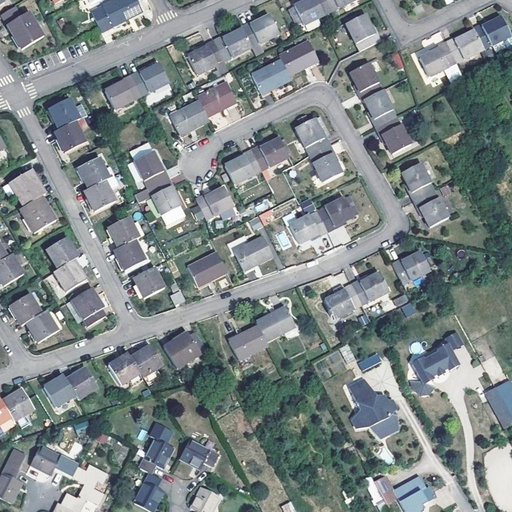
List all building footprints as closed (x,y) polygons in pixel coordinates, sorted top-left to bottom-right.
[(143,13),(136,0),(118,0),(92,14),(102,33),(143,13)] [(331,14),(324,0),(303,0),(305,2),(289,10),(299,30),(331,14)] [(324,0),(331,14),(358,0),(324,0)] [(29,14),(20,19),(13,9),(1,17),(8,27),(7,28),(22,51),(44,37),(29,14)] [(349,24),(358,19),(356,14),(346,20),(349,24)] [(381,42),(378,35),(375,36),(371,27),(365,16),(358,19),(349,24),(346,25),(359,53),(381,42)] [(269,17),(259,23),(250,27),(248,25),(241,28),(242,31),(252,49),(279,36),(269,17)] [(474,32),(484,51),(511,37),(501,18),(490,24),(481,28),(480,26),(473,30),(474,32)] [(242,31),(231,36),(229,37),(222,41),(221,38),(214,42),(224,63),(252,49),(242,31)] [(445,44),(456,65),(484,51),(474,32),(462,38),(453,43),(452,40),(445,44)] [(208,48),(199,52),(188,58),(197,76),(215,68),(224,63),(214,42),(206,45),(208,48)] [(280,61),(289,77),(318,63),(308,43),(278,58),(280,61)] [(445,44),(438,47),(439,50),(430,54),(419,60),(429,80),(445,71),(456,65),(445,44)] [(399,52),(391,55),(396,70),(403,68),(399,52)] [(289,77),(280,61),(252,76),(262,96),(291,81),(289,77)] [(215,68),(221,79),(230,74),(224,63),(215,68)] [(350,75),(356,86),(360,94),(358,96),(361,103),(364,102),(383,92),(369,64),(350,75)] [(169,84),(159,65),(149,71),(147,68),(139,72),(130,76),(141,98),(169,84)] [(456,65),(445,71),(449,80),(460,74),(456,65)] [(460,74),(449,80),(453,89),(465,83),(460,74)] [(127,78),(123,80),(124,83),(115,87),(104,92),(114,112),(141,98),(130,76),(127,78)] [(199,103),(207,119),(237,104),(226,83),(197,99),(199,103)] [(364,102),(369,113),(374,121),(372,123),(376,130),(397,119),(383,92),(364,102)] [(76,122),(87,117),(81,105),(74,109),(69,100),(48,110),(58,131),(76,122)] [(207,119),(199,103),(169,118),(180,137),(209,122),(207,119)] [(331,138),(320,117),(310,122),(307,117),(299,121),(302,126),(296,129),(310,157),(331,146),(328,139),(331,138)] [(382,137),(387,145),(392,156),(411,146),(397,119),(376,130),(380,138),(382,137)] [(58,131),(54,134),(64,154),(87,143),(76,122),(58,131)] [(280,140),(289,158),(292,156),(283,138),(280,140)] [(279,139),(251,153),(262,172),(267,170),(290,158),(289,158),(280,140),(279,139)] [(134,163),(153,153),(148,144),(129,153),(134,163)] [(331,146),(310,157),(324,184),(343,174),(337,164),(333,155),(335,153),(331,146)] [(170,179),(166,172),(163,174),(158,164),(153,153),(134,163),(148,190),(170,179)] [(234,187),(262,172),(251,153),(224,167),(234,187)] [(78,169),(88,190),(114,177),(115,177),(110,167),(105,170),(99,159),(78,169)] [(414,202),(435,192),(420,165),(402,174),(408,185),(413,194),(410,196),(414,202)] [(267,170),(262,172),(267,181),(272,179),(267,170)] [(9,184),(23,208),(42,198),(46,196),(31,171),(9,184)] [(88,190),(84,192),(94,213),(116,202),(110,191),(119,187),(114,177),(88,190)] [(170,179),(148,190),(134,197),(138,205),(152,199),(166,227),(185,218),(175,197),(178,195),(170,179)] [(440,188),(442,195),(450,193),(448,185),(440,188)] [(224,189),(213,195),(212,192),(196,200),(207,221),(233,208),(224,189)] [(414,202),(418,210),(420,209),(425,217),(431,229),(449,219),(435,192),(414,202)] [(344,198),(354,217),(359,215),(349,195),(344,198)] [(55,222),(42,198),(23,208),(20,210),(34,234),(55,222)] [(327,234),(335,231),(333,228),(342,223),(354,217),(344,198),(316,212),(327,234)] [(304,213),(315,209),(311,199),(301,203),(304,213)] [(258,213),(270,207),(267,200),(254,206),(258,213)] [(189,213),(193,219),(198,217),(194,210),(189,213)] [(270,210),(259,215),(263,225),(275,220),(270,210)] [(327,234),(316,212),(289,226),(299,246),(310,240),(319,235),(321,238),(327,234)] [(249,221),(253,231),(263,227),(259,217),(249,221)] [(135,241),(139,239),(129,218),(108,229),(112,238),(107,240),(109,244),(112,243),(114,242),(118,249),(135,241)] [(285,231),(276,235),(283,250),(292,246),(285,231)] [(273,258),(263,238),(234,252),(243,272),(273,258)] [(46,251),(58,271),(74,261),(78,259),(66,239),(46,251)] [(135,241),(118,249),(115,251),(113,252),(124,273),(145,262),(135,241)] [(420,253),(410,258),(401,263),(399,260),(392,264),(403,286),(430,272),(420,253)] [(226,274),(216,254),(187,268),(198,289),(226,274)] [(7,257),(0,262),(0,281),(4,288),(23,275),(11,255),(7,257)] [(74,261),(58,271),(54,273),(66,293),(86,281),(74,261)] [(165,289),(154,269),(133,279),(143,300),(165,289)] [(350,285),(361,307),(389,293),(379,274),(368,279),(359,284),(357,281),(350,285)] [(350,285),(343,289),(344,292),(335,296),(325,301),(335,320),(361,307),(350,285)] [(91,290),(72,301),(84,321),(88,327),(106,317),(102,310),(103,309),(91,290)] [(170,297),(175,306),(184,302),(180,293),(170,297)] [(26,324),(41,315),(29,295),(10,307),(22,327),(26,324)] [(408,301),(405,296),(398,299),(401,305),(408,301)] [(401,305),(398,299),(393,303),(396,308),(401,305)] [(72,301),(66,304),(78,324),(84,321),(72,301)] [(411,302),(401,308),(407,317),(416,311),(411,302)] [(258,327),(265,342),(295,328),(285,308),(256,323),(258,327)] [(41,315),(26,324),(38,344),(58,332),(45,313),(41,315)] [(358,317),(362,325),(369,323),(365,314),(358,317)] [(265,342),(258,327),(228,342),(238,361),(267,347),(265,342)] [(187,333),(163,348),(177,370),(200,355),(189,337),(187,333)] [(195,333),(189,337),(200,355),(206,351),(195,333)] [(463,346),(456,335),(445,341),(448,346),(452,352),(463,346)] [(348,344),(339,348),(347,364),(355,360),(348,344)] [(130,358),(140,375),(143,379),(163,366),(150,346),(130,358)] [(459,367),(447,347),(438,351),(450,372),(459,367)] [(450,372),(438,351),(438,352),(439,354),(423,362),(422,360),(412,366),(422,384),(423,386),(426,385),(433,381),(432,378),(447,370),(449,372),(450,372)] [(362,371),(381,362),(377,353),(358,363),(362,371)] [(130,358),(127,355),(108,366),(121,386),(140,375),(130,358)] [(66,380),(76,396),(79,400),(98,389),(85,369),(66,380)] [(432,378),(433,381),(449,372),(447,370),(432,378)] [(156,371),(143,379),(147,385),(160,377),(156,371)] [(66,380),(63,376),(44,388),(56,408),(76,396),(66,380)] [(394,408),(388,399),(376,399),(363,377),(348,386),(361,408),(354,418),(360,427),(372,427),(380,440),(396,430),(388,417),(394,408)] [(511,382),(511,381),(486,394),(504,427),(511,422),(511,382)] [(422,384),(411,383),(414,392),(421,398),(430,397),(435,391),(426,385),(423,386),(422,384)] [(21,390),(1,403),(11,419),(14,423),(34,411),(21,390)] [(1,403),(0,401),(0,425),(11,419),(1,403)] [(404,425),(394,408),(388,417),(396,430),(404,425)] [(74,423),(76,433),(88,431),(86,421),(74,423)] [(140,429),(137,439),(144,441),(147,431),(140,429)] [(105,444),(108,437),(100,433),(96,440),(105,444)] [(154,439),(138,468),(149,474),(152,476),(156,468),(162,470),(173,448),(154,439)] [(219,455),(189,441),(179,460),(200,470),(203,465),(212,469),(219,455)] [(77,455),(82,446),(75,442),(70,452),(77,455)] [(70,461),(40,446),(30,466),(51,476),(54,470),(63,475),(70,461)] [(0,499),(11,505),(22,483),(14,479),(18,471),(17,470),(25,455),(14,450),(0,477),(0,499)] [(60,505),(73,511),(80,511),(86,500),(98,506),(105,494),(94,489),(98,481),(103,484),(108,474),(89,465),(86,472),(78,468),(72,479),(84,485),(77,498),(66,493),(60,505)] [(152,476),(149,474),(133,504),(150,511),(154,511),(164,493),(157,489),(161,480),(152,476)] [(384,476),(374,482),(380,494),(391,488),(384,476)] [(391,488),(380,494),(383,500),(394,495),(403,511),(421,511),(422,508),(421,506),(426,503),(420,491),(425,488),(419,476),(392,491),(391,488)] [(427,487),(425,488),(420,491),(426,503),(434,499),(427,487)] [(201,488),(190,509),(195,511),(213,511),(220,498),(201,488)] [(284,511),(293,511),(296,511),(290,501),(281,506),(284,511)] [(73,511),(60,505),(57,503),(52,511),(73,511)]
